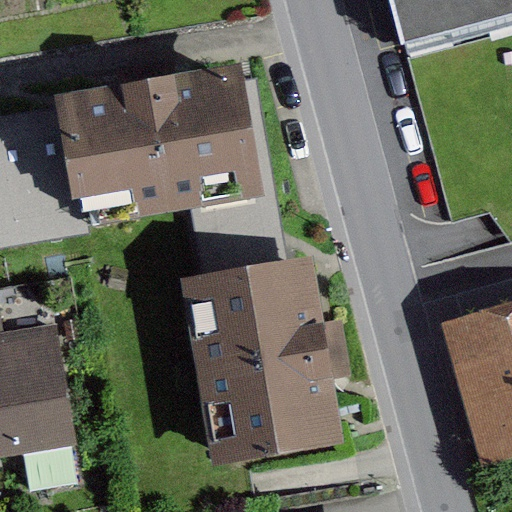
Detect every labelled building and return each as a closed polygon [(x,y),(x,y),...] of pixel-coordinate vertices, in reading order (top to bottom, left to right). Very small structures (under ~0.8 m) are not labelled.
[(511,0),(390,0),(400,34),(511,3),(511,0)] [(0,272),(71,259),(64,222),(250,186),(229,76),(42,112),(44,124),(0,132),(0,272)] [(225,238),(211,241),(219,272),(290,255),(274,189),(216,203),(225,238)] [(333,451),(297,269),(168,294),(204,476),(333,451)] [(511,318),(466,331),(499,450),(511,446),(511,318)] [(0,467),(72,454),(49,333),(0,341),(0,467)]
